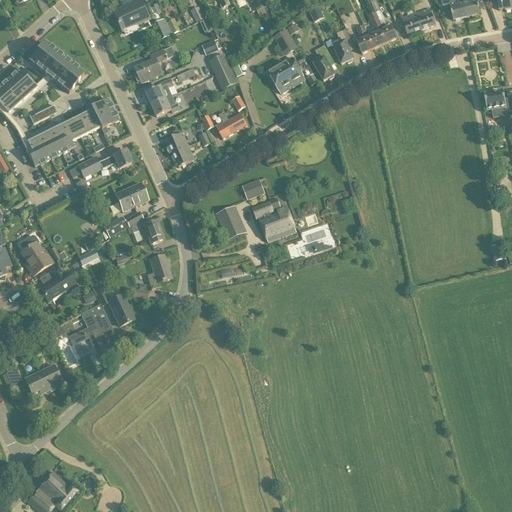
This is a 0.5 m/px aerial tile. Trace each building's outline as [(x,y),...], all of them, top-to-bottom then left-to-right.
[(227,0),(218,0),(223,9),(230,5),(227,0)] [(249,0),(252,4),(253,3),(259,16),(267,13),(265,8),(267,7),(263,0),(249,0)] [(464,4),(459,5),(458,0),(440,0),(443,8),(450,6),(453,22),(467,18),(464,4)] [(467,18),(481,15),(477,0),(466,0),(467,4),(464,4),(467,18)] [(511,11),(510,0),(497,0),(499,11),(506,11),(506,12),(511,11)] [(137,26),(150,20),(141,1),(115,13),(120,23),(119,23),(121,29),(136,23),(137,26)] [(324,19),(318,6),(308,10),(314,23),(324,19)] [(191,12),(197,24),(204,20),(199,8),(191,12)] [(424,12),(416,15),(422,32),(436,27),(430,10),(424,12)] [(375,36),(369,38),(374,50),(386,45),(380,33),(378,28),(372,15),(370,16),(368,12),(360,15),(363,23),(370,20),(374,29),(372,30),(375,36)] [(376,13),(372,15),(378,28),(382,27),(376,13)] [(416,15),(402,20),(408,36),(422,32),(416,15)] [(172,36),(165,20),(155,24),(162,41),(172,36)] [(180,32),(174,20),(167,24),(173,35),(180,32)] [(299,31),(295,26),(288,30),(291,36),(299,31)] [(367,33),(364,26),(356,30),(359,36),(367,33)] [(392,28),(380,33),(386,45),(397,40),(392,28)] [(298,50),(287,31),(273,39),(284,57),(298,50)] [(353,45),(346,31),(337,35),(341,45),(334,48),(342,66),(346,64),(348,65),(352,63),(352,61),(354,61),(348,48),(353,45)] [(374,50),(369,38),(357,44),(362,56),(374,50)] [(202,47),(206,57),(219,52),(218,50),(221,49),(218,41),(215,42),(215,41),(202,47)] [(50,48),(44,44),(29,63),(36,68),(35,69),(36,69),(38,66),(42,70),(40,73),(41,72),(45,76),(44,76),(45,76),(53,82),(52,83),(53,83),(53,82),(57,85),(57,86),(59,83),(63,87),(61,90),(62,89),(69,95),(84,76),(79,71),(78,71),(74,68),(75,67),(74,67),(74,68),(71,65),(71,64),(68,67),(64,64),(67,61),(66,60),(66,61),(63,59),(63,58),(62,58),(58,55),(59,54),(58,54),(58,55),(55,52),(55,51),(54,52),(50,49),(51,48),(50,48)] [(333,61),(325,47),(315,53),(321,62),(314,66),(324,83),(328,81),(330,81),(334,79),(334,77),(335,77),(328,64),(333,61)] [(150,56),(153,64),(136,72),(137,73),(134,75),(138,83),(141,83),(142,84),(163,75),(158,64),(175,56),(172,48),(164,52),(163,50),(150,56)] [(217,76),(231,69),(225,55),(210,61),(217,76)] [(279,93),(304,79),(293,59),(268,73),(279,93)] [(234,70),(237,78),(243,76),(239,68),(234,70)] [(223,90),(238,83),(231,69),(217,76),(223,90)] [(0,112),(13,128),(17,124),(9,115),(37,89),(20,70),(15,74),(14,74),(17,77),(13,80),(10,77),(10,78),(11,78),(6,83),(5,82),(8,85),(3,89),(1,86),(1,87),(0,87),(0,112)] [(194,70),(178,74),(179,81),(196,76),(194,70)] [(312,87),(318,84),(312,72),(309,74),(311,77),(307,79),(312,87)] [(159,85),(160,88),(146,94),(152,106),(167,100),(167,99),(172,97),(169,89),(174,87),(171,80),(159,85)] [(511,98),(507,99),(507,101),(502,102),(501,93),(494,94),(494,93),(488,94),(488,95),(481,96),(484,114),(508,109),(510,121),(511,120),(511,98)] [(157,118),(171,112),(172,115),(180,111),(177,105),(176,105),(172,97),(167,99),(167,100),(152,106),(157,118)] [(232,102),(238,113),(245,108),(239,98),(232,102)] [(96,120),(114,112),(113,110),(113,109),(111,105),(111,104),(110,105),(108,101),(95,107),(93,102),(88,104),(92,112),(96,120)] [(29,118),(33,126),(49,118),(49,117),(53,115),(50,109),(54,107),(54,106),(34,116),(35,117),(30,119),(29,117),(29,118)] [(101,129),(96,120),(92,112),(82,116),(91,134),(101,129)] [(106,129),(119,122),(117,118),(118,118),(117,118),(115,114),(116,114),(115,114),(114,112),(96,120),(101,129),(104,136),(106,135),(109,134),(106,129)] [(240,116),(229,122),(224,113),(219,116),(223,123),(216,127),(223,141),(247,127),(240,116)] [(81,139),(91,134),(82,116),(72,121),(81,139)] [(214,128),(209,117),(202,120),(207,132),(214,128)] [(71,144),(81,139),(72,121),(62,126),(71,144)] [(28,143),(22,132),(18,134),(35,169),(40,166),(40,167),(39,164),(44,161),(45,165),(46,164),(45,164),(51,161),(51,162),(52,161),(50,158),(55,156),(56,159),(57,159),(56,158),(62,155),(63,156),(61,152),(66,150),(68,153),(68,152),(74,150),(71,144),(62,126),(28,143)] [(106,135),(110,145),(115,143),(110,133),(109,134),(106,135)] [(173,155),(189,148),(183,134),(166,141),(173,155)] [(199,136),(202,142),(208,139),(205,134),(199,136)] [(204,148),(210,145),(208,139),(202,142),(204,148)] [(189,148),(173,155),(179,169),(195,162),(189,148)] [(119,172),(132,165),(125,152),(99,165),(96,159),(78,167),(84,179),(102,171),(114,165),(117,171),(118,171),(119,172)] [(0,163),(0,170),(2,174),(8,170),(3,161),(0,163)] [(32,174),(38,186),(48,180),(41,168),(32,174)] [(88,189),(84,181),(75,186),(79,194),(88,189)] [(260,181),(242,187),(247,202),(265,195),(260,181)] [(123,214),(148,203),(140,185),(115,196),(123,214)] [(268,244),(296,233),(294,229),(286,208),(277,212),(277,213),(274,214),(273,211),(280,208),(277,200),(252,210),(256,222),(259,221),(266,239),(267,239),(268,244)] [(228,242),(245,235),(234,209),(217,216),(228,242)] [(35,216),(31,210),(25,213),(29,219),(35,216)] [(129,229),(131,228),(144,221),(139,213),(125,221),(129,229)] [(110,240),(129,229),(122,218),(103,228),(110,240)] [(150,218),(144,221),(131,228),(133,234),(138,232),(142,242),(148,240),(150,246),(163,242),(156,223),(152,225),(150,218)] [(45,257),(37,245),(39,243),(35,238),(32,237),(22,243),(21,246),(25,252),(20,255),(26,263),(24,265),(33,277),(52,264),(47,256),(45,257)] [(96,238),(85,243),(88,250),(99,245),(96,238)] [(492,248),(494,262),(503,261),(503,260),(505,259),(503,247),(501,248),(501,246),(492,248)] [(0,250),(0,282),(5,283),(5,277),(7,276),(2,264),(9,261),(4,249),(0,250)] [(117,266),(130,262),(128,256),(115,260),(117,266)] [(158,289),(157,285),(172,280),(165,256),(149,261),(153,275),(147,277),(151,291),(158,289)] [(83,257),(78,259),(82,266),(87,264),(83,257)] [(74,270),(79,267),(75,261),(70,264),(74,270)] [(52,301),(51,300),(76,285),(67,272),(63,274),(59,267),(48,275),(53,282),(40,291),(48,304),(52,301)] [(147,301),(148,292),(144,292),(145,289),(139,288),(139,291),(133,290),(132,298),(147,301)] [(109,303),(102,289),(95,292),(102,306),(109,303)] [(86,306),(96,301),(92,293),(82,298),(86,306)] [(130,313),(132,313),(131,310),(129,311),(122,297),(108,304),(120,328),(134,321),(130,313)] [(98,360),(108,355),(97,332),(103,329),(100,323),(107,320),(100,306),(80,315),(87,329),(68,338),(73,347),(89,339),(98,360)] [(19,354),(54,339),(51,334),(17,349),(19,354)] [(7,388),(11,387),(12,388),(22,383),(14,365),(5,369),(7,374),(6,374),(6,375),(2,377),(7,388)] [(48,392),(62,385),(53,367),(25,381),(32,395),(46,388),(48,392)] [(60,511),(61,511),(77,493),(71,488),(70,489),(52,474),(27,504),(37,511),(50,511),(54,507),(60,511)] [(9,511),(10,511),(21,501),(12,492),(1,504),(9,511)]
